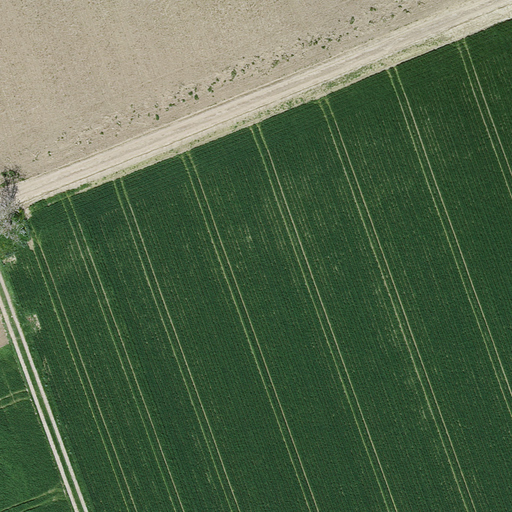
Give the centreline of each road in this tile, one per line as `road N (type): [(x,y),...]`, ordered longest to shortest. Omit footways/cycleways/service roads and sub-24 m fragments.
road 1 (track): [(0,199),(499,0)]
road 2 (track): [(0,289),(81,511)]
